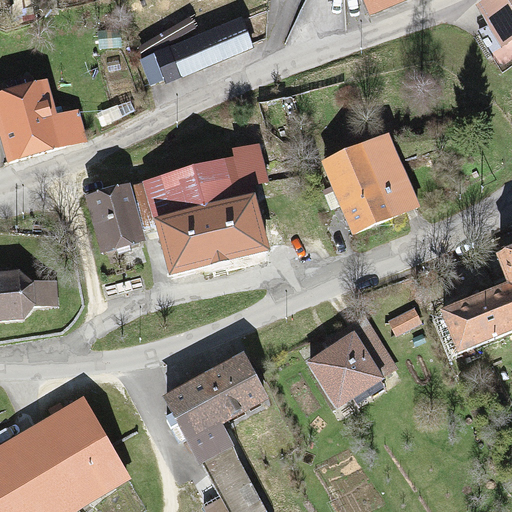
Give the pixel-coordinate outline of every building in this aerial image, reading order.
[(353,0),(363,25),(429,0),(353,0)] [(511,0),(499,0),(474,15),(499,56),(511,48),(511,0)] [(239,30),(144,68),(153,90),(248,52),(239,30)] [(39,84),(0,97),(0,150),(5,165),(82,139),(73,113),(52,120),(39,84)] [(329,94),(281,105),(289,138),(336,126),(329,94)] [(384,141),(319,168),(350,243),(415,216),(384,141)] [(234,169),(84,206),(98,265),(141,254),(137,238),(154,233),(167,285),(265,261),(253,211),(245,213),(234,169)] [(511,340),(511,262),(497,268),(507,293),(437,320),(453,363),(511,340)] [(0,319),(20,317),(19,305),(51,301),(48,276),(16,280),(15,268),(0,269),(0,319)] [(355,343),(311,371),(340,417),(384,389),(355,343)] [(244,356),(168,399),(231,511),(262,511),(217,430),(225,425),(269,401),(244,356)] [(82,404),(0,450),(0,511),(62,511),(124,477),(82,404)]
